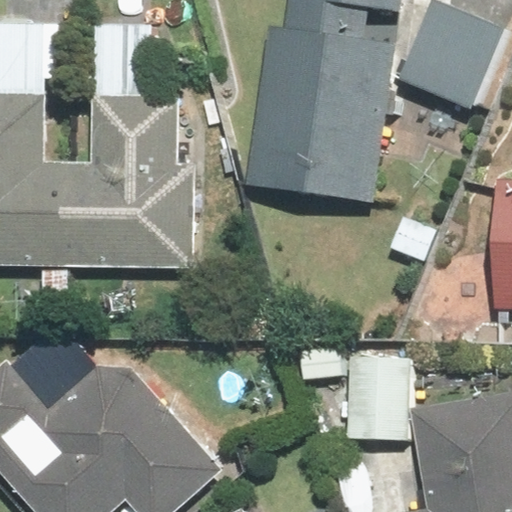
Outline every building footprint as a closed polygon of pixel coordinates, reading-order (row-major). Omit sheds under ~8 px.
[(280,15),(259,183),(401,200),(425,0),(305,0),(303,18),(280,15)] [(511,64),(511,21),(458,0),(450,0),(418,78),(494,109),(511,64)] [(0,269),(220,275),(223,163),(199,163),(201,85),(173,84),(175,18),(5,14),(3,79),(0,79),(0,269)] [(460,227),(419,211),(403,253),(443,269),(460,227)] [(29,344),(0,367),(0,448),(52,511),(132,511),(147,500),(156,511),(195,511),(245,472),(139,344),(73,397),(29,344)] [(365,349),(360,434),(425,437),(429,352),(365,349)] [(409,509),(409,511),(511,511),(511,386),(438,398),(455,501),(409,509)] [(270,511),(264,498),(234,511),(270,511)]
